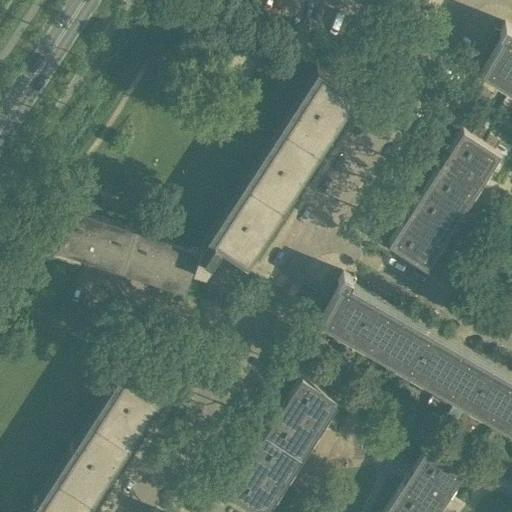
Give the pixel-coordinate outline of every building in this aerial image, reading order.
[(511,25),(504,21),(498,30),(493,27),(485,41),(487,42),(474,63),(511,86),(511,38),(507,35),(511,27),(511,25)] [(212,225),(198,246),(192,265),(204,269),(216,250),(215,250),(220,243),(245,259),(356,91),(351,88),(357,79),(339,67),(333,75),(317,65),(316,66),(321,69),(217,229),(212,225)] [(479,137),(484,129),(476,123),(470,132),(462,127),(425,183),(462,207),(499,150),(494,147),(483,140),(479,137)] [(489,131),(483,140),(494,147),(499,138),(489,131)] [(425,183),(389,240),(426,263),(462,207),(425,183)] [(134,224),(70,203),(57,245),(120,266),(134,224)] [(184,287),(192,265),(198,246),(134,224),(120,266),(184,287)] [(511,379),(346,285),(352,275),(343,270),(337,280),(340,281),(320,317),(511,426),(511,379)] [(81,511),(166,383),(161,380),(167,371),(149,359),(143,368),(126,357),(125,358),(131,362),(31,511),(81,511)] [(318,385),(323,375),(315,370),(309,379),(301,374),(265,430),(301,454),(337,397),(318,385)] [(328,379),(322,388),(332,394),(338,385),(328,379)] [(301,454),(265,430),(228,486),(264,510),(301,454)] [(455,462),(460,453),(441,441),(435,449),(426,443),(390,500),(408,511),(433,511),(463,467),(455,462)] [(408,511),(390,500),(381,511),(408,511)]
